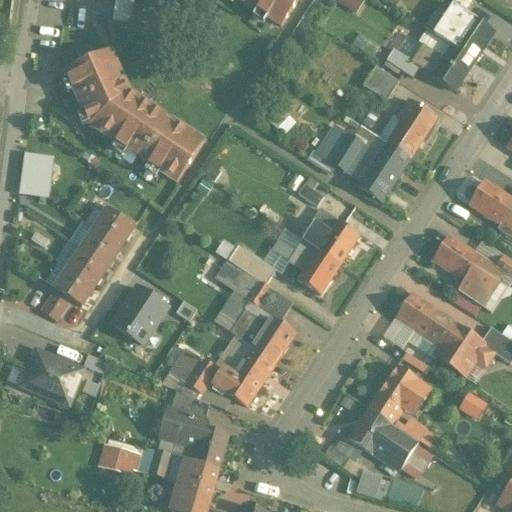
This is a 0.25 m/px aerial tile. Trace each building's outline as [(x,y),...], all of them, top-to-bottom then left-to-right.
[(133,0),(117,0),(116,24),(134,25),(136,0),(133,0)] [(300,0),(233,0),(280,31),(300,0)] [(361,16),(369,1),(366,0),(346,0),(343,7),(361,16)] [(469,22),(450,51),(473,67),(493,37),(469,22)] [(473,67),(450,51),(442,63),(422,50),(412,66),(411,67),(419,72),(431,80),(431,81),(454,96),(473,67)] [(412,66),(393,54),(385,66),(412,83),(419,72),(411,67),(412,66)] [(202,147),(127,98),(109,57),(66,77),(89,130),(176,187),(202,147)] [(398,87),(375,72),(362,91),(386,106),(398,87)] [(413,108),(408,105),(397,123),(401,126),(386,148),(409,164),(436,123),(413,108)] [(287,113),(274,126),(286,138),(299,126),(287,113)] [(364,152),(335,133),(318,160),(347,179),(364,152)] [(386,148),(357,192),(380,208),(409,164),(386,148)] [(54,200),(57,158),(28,156),(25,198),(54,200)] [(511,205),(484,187),(468,211),(499,230),(496,235),(511,245),(511,205)] [(323,202),(304,189),(297,199),(316,212),(323,202)] [(107,214),(54,294),(55,294),(70,304),(81,311),(133,231),(107,214)] [(316,255),(339,270),(358,241),(335,226),(316,255)] [(494,273),(448,242),(432,265),(464,286),(457,296),(482,312),(504,281),(511,286),(511,284),(494,273)] [(316,255),(302,245),(290,264),(304,273),(296,284),(320,300),(339,270),(316,255)] [(275,275),(237,251),(227,266),(246,279),(265,291),(275,275)] [(511,267),(502,261),(494,273),(511,284),(511,267)] [(265,291),(246,279),(235,296),(258,312),(270,295),(265,291)] [(109,328),(143,351),(170,312),(136,289),(109,328)] [(55,294),(41,316),(55,326),(70,304),(55,294)] [(292,309),(270,295),(258,312),(258,314),(271,323),(279,328),(292,309)] [(458,331),(411,299),(396,323),(421,340),(441,353),(443,354),(457,333),(458,331)] [(267,328),(245,314),(230,338),(251,352),(275,367),(294,338),(279,328),(271,323),(267,328)] [(421,340),(396,323),(383,342),(401,354),(407,345),(415,350),(421,340)] [(480,348),(457,333),(443,354),(441,353),(436,361),(463,379),(473,364),(482,351),(482,350),(480,348)] [(511,364),(511,347),(490,333),(480,348),(482,350),(482,351),(493,358),(509,369),(511,364)] [(441,353),(421,340),(415,350),(435,363),(436,361),(441,353)] [(493,358),(482,351),(473,364),(484,371),(493,358)] [(275,367),(251,352),(233,380),(223,374),(213,390),(246,411),(275,367)] [(218,374),(186,353),(169,378),(201,399),(218,374)] [(33,355),(19,391),(69,411),(83,375),(33,355)] [(419,387),(395,372),(367,414),(391,430),(419,387)] [(209,409),(176,396),(171,414),(205,424),(209,409)] [(171,414),(168,413),(159,443),(195,453),(191,466),(219,474),(228,440),(203,432),(205,424),(171,414)] [(391,430),(367,414),(348,444),(372,459),(372,458),(399,476),(417,448),(391,430)] [(133,458),(106,450),(102,466),(129,473),(133,458)] [(349,463),(330,450),(324,460),(342,472),(349,463)] [(184,464),(142,451),(140,460),(133,458),(129,473),(177,487),(184,464)] [(511,457),(502,472),(511,478),(511,457)] [(191,466),(184,464),(177,487),(169,511),(207,511),(219,474),(191,466)] [(380,482),(369,478),(362,500),(374,503),(380,482)] [(511,511),(511,490),(499,510),(502,511),(511,511)]
